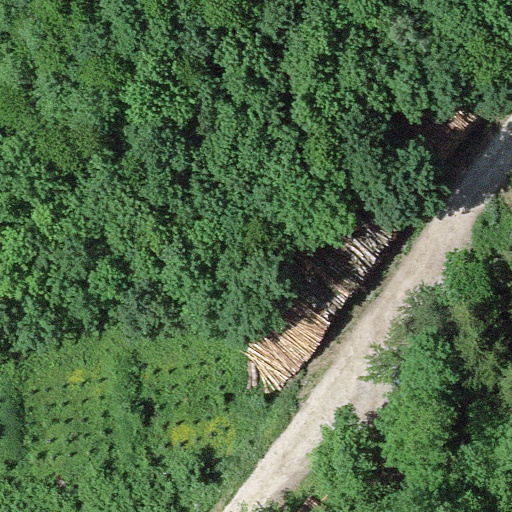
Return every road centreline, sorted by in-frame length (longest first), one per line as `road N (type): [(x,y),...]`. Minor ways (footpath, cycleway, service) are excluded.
road 1 (track): [(511,137),(245,511)]
road 2 (track): [(511,272),(474,285),(396,395),(360,426),(309,425)]
